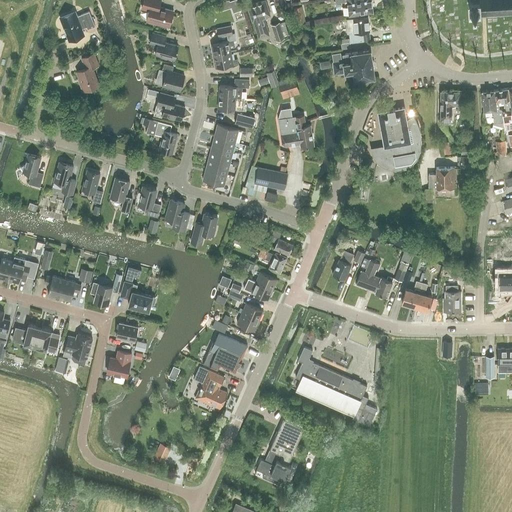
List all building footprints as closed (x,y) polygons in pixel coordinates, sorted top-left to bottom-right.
[(169,27),(174,11),(159,7),(161,0),(144,0),(142,8),(150,10),(147,20),(148,21),(169,27)] [(228,0),(218,4),(220,11),(231,7),(233,13),(241,10),(237,0),(233,0),(229,2),(228,0)] [(268,33),(264,18),(271,16),(266,0),(248,6),(253,22),(254,21),(258,36),(268,33)] [(373,12),(371,0),(335,0),(336,4),(348,2),(349,15),(373,12)] [(468,0),(469,9),(473,9),(480,9),(479,0),(468,0)] [(511,0),(479,0),(480,9),(473,9),(473,14),(482,13),(486,13),(511,11),(511,0)] [(298,24),(306,22),(302,5),(294,7),(298,24)] [(95,26),(89,11),(77,16),(76,13),(61,19),(68,39),(84,33),(82,29),(87,27),(88,29),(95,26)] [(341,43),(350,43),(370,41),(369,32),(370,31),(368,17),(353,18),(346,19),(348,33),(349,33),(350,38),(340,39),(341,43)] [(272,25),(277,40),(284,38),(284,37),(287,36),(289,35),(285,22),(283,22),(279,23),(272,25)] [(227,35),(233,34),(231,26),(217,29),(219,37),(227,35)] [(174,60),(178,46),(165,42),(166,36),(153,32),(150,43),(158,45),(155,54),(174,60)] [(214,56),(231,53),(230,46),(235,45),(234,41),(236,40),(235,34),(233,34),(227,35),(228,42),(211,45),(214,56)] [(375,77),(371,50),(342,54),(343,61),(342,61),(341,52),(332,54),(333,62),(335,74),(354,71),(355,80),(375,77)] [(83,91),(99,85),(93,67),(99,65),(94,53),(82,58),(86,68),(77,71),(81,82),(80,83),(83,91)] [(231,53),(214,56),(216,68),(238,63),(237,59),(232,60),(231,53)] [(82,59),(74,62),(76,68),(84,65),(82,59)] [(181,90),(184,76),(172,72),(174,67),(164,64),(162,70),(167,71),(163,85),(181,90)] [(254,76),(254,75),(254,68),(240,68),(240,76),(254,76)] [(225,97),(236,98),(241,98),(242,91),(242,87),(249,88),(249,80),(235,79),(234,86),(220,85),(219,97),(225,97)] [(298,89),(296,81),(279,86),(282,95),(298,89)] [(496,102),(498,102),(504,101),(505,110),(503,110),(504,122),(510,121),(510,124),(511,123),(511,117),(508,89),(495,91),(496,102)] [(460,106),(461,92),(441,91),(440,119),(451,119),(452,108),(452,106),(460,106)] [(493,125),(504,128),(503,122),(502,110),(499,110),(498,102),(496,102),(495,91),(482,92),(484,112),(493,111),(494,122),(493,125)] [(181,120),(185,107),(171,103),(173,96),(160,92),(157,105),(164,107),(162,115),(181,120)] [(236,105),(236,98),(225,97),(219,97),(218,109),(236,110),(243,110),(244,106),(236,105)] [(378,112),(380,125),(382,133),(384,146),(372,148),(371,147),(372,153),(374,158),(377,162),(381,166),(386,168),(390,170),(396,170),(400,170),(404,169),(408,167),(413,163),(416,159),(419,154),(421,149),(421,143),(421,136),(419,129),(417,122),(413,116),(413,117),(407,120),(404,107),(395,109),(395,108),(388,110),(378,112)] [(286,146),(301,144),(296,116),(292,117),(291,108),(281,110),(278,119),(282,144),(286,146)] [(238,113),(235,123),(252,128),(255,118),(238,113)] [(304,115),(296,116),(301,144),(301,147),(314,145),(310,125),(305,126),(304,123),(305,122),(304,115)] [(152,126),(153,120),(145,118),(143,124),(152,126)] [(172,153),(178,134),(170,132),(172,125),(158,121),(155,134),(162,136),(159,150),(172,153)] [(214,137),(235,142),(239,130),(218,124),(214,137)] [(233,152),(235,142),(214,137),(212,147),(233,152)] [(498,153),(506,152),(505,141),(497,142),(498,153)] [(231,161),(233,152),(212,147),(209,158),(230,163),(235,165),(235,162),(231,161)] [(468,156),(468,152),(461,152),(461,156),(458,156),(458,167),(473,167),(473,156),(468,156)] [(44,173),(37,171),(41,157),(28,153),(25,165),(21,167),(25,174),(27,173),(31,174),(29,184),(40,187),(44,173)] [(227,174),(230,163),(209,158),(206,169),(227,174)] [(72,194),(76,180),(70,179),(73,166),(59,162),(54,181),(64,184),(62,191),(72,194)] [(288,173),(252,166),(245,187),(243,186),(243,187),(241,193),(265,199),(264,198),(266,192),(267,186),(284,189),(288,173)] [(456,187),(456,167),(436,167),(436,174),(428,174),(428,186),(436,186),(436,187),(456,187)] [(225,183),(227,174),(206,169),(203,180),(228,187),(229,184),(225,183)] [(100,203),(103,191),(96,189),(100,173),(87,170),(82,189),(94,193),(92,201),(100,203)] [(129,211),(132,198),(126,196),(130,181),(115,177),(110,197),(124,201),(121,210),(129,211)] [(158,217),(161,204),(153,202),(156,189),(143,186),(138,205),(140,205),(138,210),(146,212),(146,214),(158,217)] [(432,188),(425,189),(426,202),(433,201),(432,188)] [(275,202),(277,195),(267,192),(265,199),(275,202)] [(511,196),(503,199),(506,211),(511,210),(511,196)] [(185,230),(189,213),(182,211),(185,203),(171,199),(165,219),(174,221),(173,227),(185,230)] [(36,211),(38,205),(30,203),(28,209),(36,211)] [(98,215),(100,206),(95,205),(92,214),(98,215)] [(215,227),(217,217),(204,214),(202,224),(196,222),(191,242),(202,245),(204,233),(214,236),(216,228),(215,227)] [(288,255),(293,244),(279,238),(281,234),(270,229),(266,238),(277,243),(274,248),(288,255)] [(244,247),(247,241),(235,236),(233,242),(244,247)] [(38,263),(41,251),(34,249),(31,261),(38,263)] [(267,251),(261,249),(258,256),(264,258),(272,262),(269,268),(280,273),(287,257),(276,252),(275,255),(267,251)] [(360,262),(364,253),(358,250),(354,260),(360,262)] [(347,262),(349,257),(342,254),(340,259),(333,275),(344,280),(351,264),(347,262)] [(48,269),(51,256),(43,255),(41,268),(48,269)] [(26,259),(15,256),(13,261),(8,279),(20,282),(21,280),(26,282),(30,267),(25,265),(26,259)] [(0,276),(8,279),(13,261),(2,258),(1,259),(0,258),(0,276)] [(370,260),(365,258),(361,266),(367,269),(367,268),(370,260)] [(375,291),(380,278),(374,275),(376,269),(378,270),(380,263),(370,260),(365,272),(361,271),(356,284),(375,291)] [(395,279),(401,282),(409,262),(402,260),(395,279)] [(247,262),(245,267),(251,270),(254,265),(247,262)] [(129,266),(127,274),(134,276),(135,272),(141,274),(142,270),(129,266)] [(89,282),(92,271),(85,269),(82,280),(89,282)] [(409,281),(413,271),(407,269),(403,279),(409,281)] [(453,271),(453,280),(462,280),(462,273),(453,271)] [(509,271),(499,271),(499,290),(509,290),(509,271)] [(119,286),(122,274),(116,272),(113,284),(119,286)] [(256,282),(273,289),(277,279),(260,272),(256,282)] [(223,274),(220,282),(228,286),(232,278),(223,274)] [(48,294),(59,297),(64,279),(53,276),(52,277),(47,275),(45,282),(51,284),(48,294)] [(380,278),(375,291),(376,291),(375,292),(387,297),(393,282),(392,282),(394,278),(388,276),(387,279),(381,277),(381,278),(380,278)] [(64,279),(59,297),(71,300),(74,290),(79,292),(81,285),(76,283),(76,282),(64,279)] [(152,296),(136,292),(138,285),(125,281),(121,296),(130,299),(128,305),(129,306),(129,305),(148,310),(148,311),(149,311),(151,303),(154,304),(156,298),(153,297),(153,296),(152,296)] [(414,306),(422,282),(416,281),(414,287),(415,288),(414,291),(406,289),(402,303),(414,306)] [(268,300),(273,289),(256,282),(251,292),(268,300)] [(422,282),(414,306),(428,310),(432,296),(424,294),(424,290),(426,291),(428,284),(422,282)] [(243,294),(246,288),(233,283),(230,288),(243,294)] [(108,306),(113,288),(99,284),(94,302),(108,306)] [(457,291),(457,286),(446,286),(446,312),(460,312),(460,291),(457,291)] [(240,301),(243,295),(230,290),(228,295),(240,301)] [(225,303),(227,296),(219,293),(217,300),(225,303)] [(242,313),(259,321),(263,311),(246,303),(242,313)] [(3,319),(4,313),(0,311),(0,336),(6,338),(10,321),(3,319)] [(254,331),(259,321),(242,313),(237,323),(254,331)] [(222,321),(228,324),(231,318),(225,315),(222,321)] [(215,320),(212,327),(225,333),(228,325),(215,320)] [(135,341),(138,327),(119,323),(116,337),(135,341)] [(29,324),(23,344),(35,347),(40,327),(29,324)] [(40,327),(35,347),(46,350),(46,351),(55,353),(60,337),(51,334),(52,330),(40,327)] [(239,367),(242,359),(247,346),(219,333),(212,350),(212,359),(212,360),(209,366),(218,370),(220,365),(236,372),(238,367),(239,367)] [(92,338),(78,334),(77,338),(69,336),(64,355),(71,357),(72,353),(87,357),(87,356),(90,355),(91,350),(90,348),(92,338)] [(145,351),(147,342),(136,340),(135,349),(145,351)] [(443,342),(443,356),(452,356),(452,342),(443,342)] [(313,351),(305,347),(298,360),(303,363),(296,378),(302,381),(297,390),(372,423),(380,404),(370,399),(375,389),(309,360),(313,351)] [(511,372),(511,348),(498,348),(498,364),(505,364),(505,372),(511,372)] [(127,376),(132,354),(118,351),(117,358),(111,357),(107,372),(127,376)] [(495,376),(495,355),(486,355),(487,376),(495,376)] [(342,372),(344,368),(324,358),(322,363),(342,372)] [(220,387),(224,377),(200,366),(194,379),(202,382),(196,398),(220,409),(227,393),(217,388),(218,385),(220,387)] [(304,425),(307,419),(287,410),(285,416),(304,425)] [(291,466),(288,465),(304,428),(284,419),(278,431),(277,431),(275,435),(276,435),(270,450),(272,451),(267,461),(261,459),(257,469),(264,473),(262,477),(280,484),(282,479),(285,480),(291,466)] [(314,434),(319,430),(316,425),(311,429),(314,434)] [(170,447),(161,443),(158,448),(168,452),(170,447)] [(239,502),(241,498),(229,493),(227,497),(239,502)]
